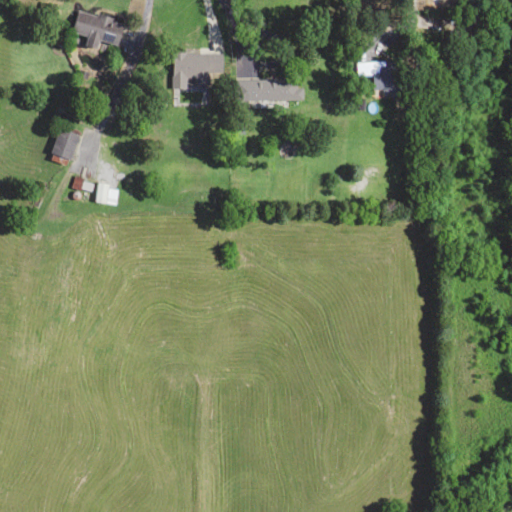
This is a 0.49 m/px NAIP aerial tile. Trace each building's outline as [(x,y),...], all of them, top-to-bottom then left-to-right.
[(116,45),(122,22),(74,9),(69,32),(84,36),(82,45),(94,49),(96,40),(116,45)] [(219,52),(168,51),(168,86),(205,86),(205,72),(219,72),(219,52)] [(396,63),(369,63),(369,93),(396,93),(396,63)] [(238,78),(238,100),(299,100),(299,78),(238,78)] [(77,134),(58,126),(47,152),(66,160),(77,134)] [(80,177),(88,179),(93,161),(84,159),(80,177)]
